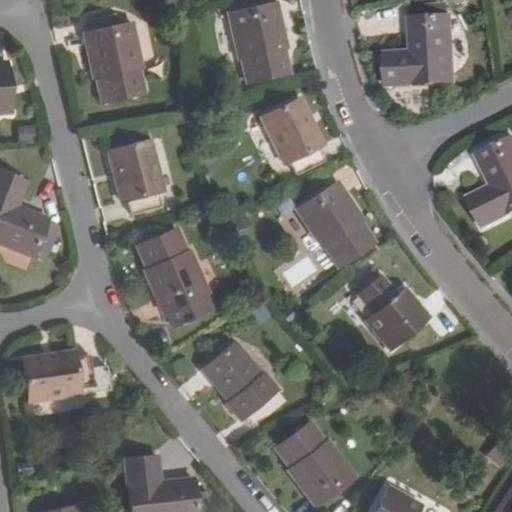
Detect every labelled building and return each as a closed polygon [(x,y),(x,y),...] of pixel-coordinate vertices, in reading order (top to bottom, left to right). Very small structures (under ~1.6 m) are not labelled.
[(247,84),(288,73),(283,50),(280,41),(284,40),(276,2),(273,3),(260,6),(258,0),(242,0),(228,3),(230,13),(227,13),(238,60),(241,59),(247,84)] [(413,18),(411,18),(413,52),(413,60),(403,61),(403,53),(386,54),(387,86),(455,82),(451,16),(448,16),(447,3),(424,5),(425,18),(413,18)] [(424,5),(412,6),(413,18),(425,18),(424,5)] [(89,32),(83,33),(91,71),(95,70),(97,77),(102,103),(143,94),(139,69),(141,68),(131,23),(118,26),(115,14),(91,19),(94,31),(89,32)] [(91,19),(86,20),(89,32),(94,31),(91,19)] [(413,52),(403,53),(403,61),(413,60),(413,52)] [(0,112),(11,112),(6,62),(0,62),(0,112)] [(317,147),(321,145),(299,98),(261,117),(283,163),(288,161),(295,176),(324,161),(317,147)] [(158,193),(163,191),(146,129),(105,140),(122,202),(126,201),(130,216),(162,208),(158,193)] [(511,139),(477,156),(492,187),(496,193),(488,197),(485,190),(469,198),(483,226),(511,212),(511,139)] [(0,243),(44,262),(55,235),(43,230),(46,221),(47,220),(16,207),(8,204),(11,196),(19,200),(26,182),(0,172),(0,243)] [(338,267),(373,244),(359,223),(354,216),(358,214),(337,181),(295,208),(321,248),(325,247),(338,267)] [(496,193),(492,187),(485,190),(488,197),(496,193)] [(19,200),(11,196),(8,204),(16,207),(19,200)] [(358,214),(354,216),(359,223),(363,221),(358,214)] [(58,227),(46,221),(43,230),(55,235),(58,227)] [(137,246),(147,269),(150,276),(146,278),(162,314),(168,312),(177,308),(183,323),(213,310),(206,296),(208,295),(189,251),(186,253),(176,229),(137,246)] [(379,275),(377,278),(371,270),(353,285),(359,293),(357,294),(373,314),(365,320),(389,349),(427,317),(404,288),(396,294),(379,275)] [(177,308),(168,312),(174,327),(183,323),(177,308)] [(211,383),(215,379),(232,399),(228,403),(226,404),(239,420),(277,390),(264,373),(261,375),(234,343),(200,370),(211,383)] [(89,355),(73,356),(72,352),(22,359),(28,402),(109,390),(106,366),(90,367),(89,355)] [(215,379),(211,383),(228,403),(232,399),(215,379)] [(309,422),(275,447),(290,467),(295,473),(291,476),(316,507),(356,478),(327,440),(325,441),(309,422)] [(511,448),(501,438),(492,448),(506,461),(511,455),(511,448)] [(492,448),(487,454),(501,467),(506,461),(492,448)] [(194,486),(193,479),(160,483),(151,484),(150,475),(158,474),(156,457),(124,460),(130,511),(209,511),(206,485),(194,486)] [(290,467),(287,470),(291,476),(295,473),(290,467)] [(158,474),(150,475),(151,484),(160,483),(158,474)] [(417,511),(421,506),(389,487),(374,511),(417,511)]
